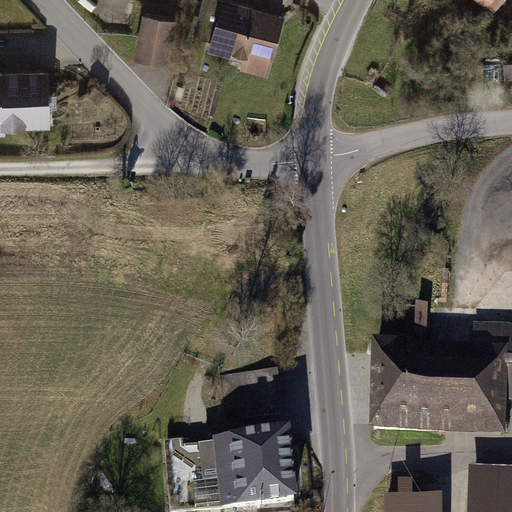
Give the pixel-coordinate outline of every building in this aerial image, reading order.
[(285,16),(221,0),(208,55),(241,63),(239,73),(269,80),(285,16)] [(446,0),(448,1),(448,0),(474,0),(497,15),(506,0),(446,0)] [(178,24),(144,18),(137,62),(171,67),(178,24)] [(505,80),(499,62),(487,61),(493,80),(505,80)] [(47,72),(0,73),(0,136),(50,135),(47,72)] [(431,339),(429,303),(406,304),(407,340),(431,339)] [(511,324),(475,324),(474,347),(508,348),(506,402),(511,402),(511,324)] [(474,347),(374,343),(371,433),(505,438),(506,402),(508,348),(474,347)] [(228,511),(295,505),(287,428),(166,440),(173,511),(228,511)] [(511,511),(511,467),(472,467),(471,511),(511,511)] [(442,511),(443,500),(386,501),(386,511),(442,511)]
